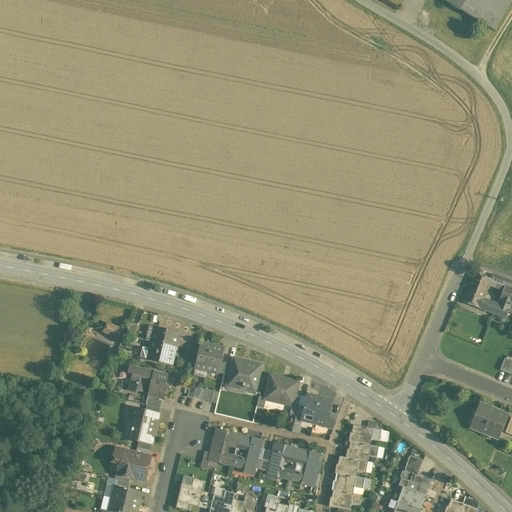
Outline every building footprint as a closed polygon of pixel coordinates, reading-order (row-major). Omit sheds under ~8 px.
[(511,0),(443,0),(495,31),(511,1),(511,0)] [(90,273),(91,266),(71,263),(70,270),(90,273)] [(126,280),(127,270),(96,267),(95,277),(126,280)] [(490,279),(474,272),(462,302),(491,313),(495,303),(484,298),(492,279),(490,279)] [(511,292),(511,281),(492,275),(490,279),(492,279),(484,298),(495,303),(498,304),(499,300),(511,305),(508,312),(511,313),(511,293),(511,292)] [(511,305),(499,300),(498,304),(495,303),(491,313),(506,319),(508,312),(511,305)] [(88,307),(76,304),(72,318),(84,322),(88,307)] [(122,330),(108,324),(104,332),(118,339),(122,330)] [(137,326),(131,324),(126,336),(133,337),(137,326)] [(97,334),(97,326),(89,326),(88,334),(97,334)] [(179,333),(149,326),(145,340),(152,342),(176,347),(179,333)] [(176,347),(152,342),(150,347),(148,356),(147,360),(172,366),(176,347)] [(212,346),(201,343),(195,367),(207,370),(212,346)] [(142,355),(148,356),(150,347),(144,345),(142,355)] [(224,348),(212,346),(207,370),(218,373),(221,361),(224,348)] [(91,372),(100,372),(100,366),(106,366),(107,352),(92,351),(91,372)] [(261,364),(234,358),(231,370),(228,385),(229,385),(230,382),(242,385),(241,388),(255,391),(261,364)] [(511,361),(505,358),(500,370),(506,372),(511,361)] [(227,362),(221,361),(218,373),(224,374),(225,368),(227,362)] [(169,375),(134,366),(134,367),(129,390),(137,392),(139,385),(139,383),(150,386),(148,395),(148,396),(163,399),(167,385),(169,375)] [(207,370),(195,367),(193,374),(205,377),(207,370)] [(231,370),(225,368),(224,374),(222,383),(228,385),(231,370)] [(298,383),(271,376),(265,399),(292,405),(292,406),(295,394),(298,383)] [(196,387),(190,385),(188,397),(194,398),(196,387)] [(202,388),(196,387),(194,398),(199,400),(202,388)] [(208,390),(202,388),(199,400),(205,401),(208,390)] [(208,390),(205,401),(211,402),(214,391),(208,390)] [(219,393),(214,391),(211,402),(217,404),(219,393)] [(301,396),(295,394),(292,406),(292,405),(290,414),(296,416),(299,405),(301,396)] [(320,398),(307,395),(307,397),(305,407),(302,418),(302,420),(314,423),(320,398)] [(163,399),(148,396),(146,405),(147,405),(160,408),(163,399)] [(307,397),(301,396),(299,405),(305,407),(307,397)] [(262,410),(265,399),(259,398),(257,409),(262,410)] [(332,401),(320,398),(314,423),(326,426),(330,412),(332,401)] [(160,408),(147,405),(146,411),(159,414),(160,408)] [(296,416),(296,417),(302,418),(305,407),(299,405),(296,416)] [(507,415),(485,406),(483,413),(484,413),(483,415),(480,414),(474,429),(497,438),(507,415)] [(146,411),(131,407),(128,417),(134,418),(129,439),(123,438),(123,439),(139,442),(152,445),(160,414),(146,411)] [(339,415),(330,412),(326,426),(325,428),(333,430),(339,415)] [(381,424),(368,422),(367,428),(380,430),(381,424)] [(367,428),(353,425),(352,433),(350,433),(349,442),(350,442),(370,446),(371,439),(379,441),(381,430),(367,428)] [(211,453),(209,461),(210,461),(232,466),(234,457),(226,455),(228,446),(237,448),(240,435),(217,429),(211,453)] [(262,440),(240,435),(237,448),(246,450),(244,458),(242,457),(242,459),(234,457),(232,466),(254,471),(262,440)] [(152,445),(139,442),(138,448),(150,451),(152,445)] [(370,446),(350,442),(349,450),(347,449),(346,458),(367,462),(368,456),(376,457),(378,447),(370,446)] [(297,449),(274,444),(267,475),(290,480),(292,472),(283,470),(284,469),(282,468),(284,460),(294,462),(297,449)] [(138,448),(137,448),(136,454),(149,457),(150,451),(138,448)] [(136,454),(116,449),(113,462),(121,464),(119,474),(131,477),(144,480),(150,457),(136,454)] [(320,454),(297,449),(294,462),(297,463),(295,473),(292,472),(290,480),(302,483),(313,485),(316,474),(320,454)] [(211,453),(205,452),(201,468),(207,470),(210,461),(209,461),(211,453)] [(423,461),(410,456),(404,471),(417,476),(423,461)] [(367,462),(346,458),(340,457),(338,465),(337,464),(335,474),(337,474),(356,477),(357,471),(366,472),(367,462)] [(261,459),(259,469),(265,470),(267,461),(261,459)] [(417,476),(404,471),(404,472),(402,478),(399,485),(403,487),(426,495),(431,481),(417,476)] [(131,477),(119,474),(117,473),(115,480),(117,480),(129,483),(131,477)] [(321,475),(316,474),(313,485),(318,487),(321,475)] [(356,477),(337,474),(335,482),(334,481),(332,490),(334,490),(353,494),(362,495),(363,494),(363,490),(363,489),(365,479),(356,477)] [(399,484),(402,478),(396,476),(393,482),(399,484)] [(191,486),(193,479),(183,477),(182,484),(191,486)] [(204,482),(193,479),(191,486),(182,484),(176,508),(187,511),(189,504),(198,506),(201,492),(204,482)] [(129,483),(117,480),(116,486),(128,489),(129,483)] [(311,493),(313,485),(302,483),(301,491),(311,493)] [(104,497),(112,499),(116,486),(107,484),(104,497)] [(128,489),(116,486),(112,499),(138,505),(141,492),(128,489)] [(426,495),(403,487),(398,501),(421,509),(426,495)] [(353,494),(334,490),(332,498),(331,498),(329,507),(338,508),(350,510),(351,504),(360,506),(362,495),(353,494)] [(223,498),(213,496),(213,499),(210,510),(209,511),(231,511),(234,501),(236,494),(225,491),(223,498)] [(208,493),(201,492),(198,506),(198,507),(204,509),(207,497),(208,493)] [(244,503),(234,501),(231,511),(252,511),(256,499),(245,496),(244,503)] [(109,511),(110,511),(112,499),(104,497),(101,510),(100,509),(99,509),(98,510),(97,511),(96,511),(109,511)] [(207,497),(204,509),(210,510),(213,499),(207,497)] [(477,502),(465,497),(463,504),(477,509),(479,504),(477,502)] [(136,511),(138,505),(112,499),(110,511),(111,511),(136,511)] [(463,504),(451,500),(449,507),(447,507),(445,511),(477,511),(478,510),(477,509),(463,504)] [(419,511),(421,509),(398,501),(394,511),(419,511)]
